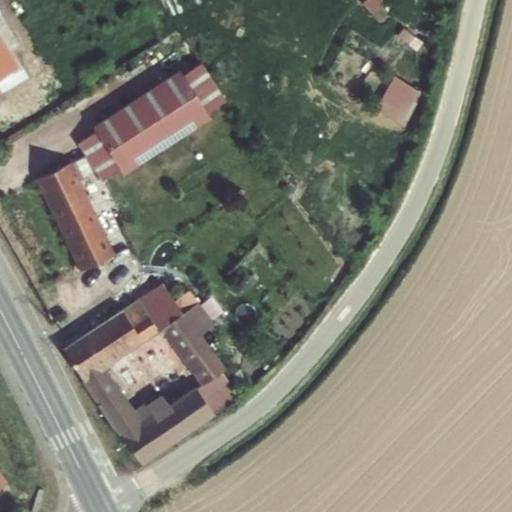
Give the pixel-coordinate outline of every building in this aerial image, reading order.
[(0,76),(16,67),(0,39),(0,76)] [(92,129),(94,132),(119,168),(121,171),(204,113),(176,71),(92,129)] [(378,107),(406,121),(424,87),(396,73),(378,107)] [(119,168),(94,132),(75,145),(100,181),(119,168)] [(57,166),(38,176),(63,224),(57,228),(79,270),(105,256),(57,166)] [(31,180),(57,228),(63,224),(38,176),(31,180)] [(57,228),(31,180),(24,184),(50,232),(57,228)] [(57,228),(50,232),(72,273),(79,270),(57,228)] [(213,377),(226,367),(162,284),(66,347),(63,350),(84,381),(103,369),(161,329),(203,383),(213,377)] [(135,413),(103,369),(84,381),(113,424),(143,465),(221,409),(203,383),(158,415),(149,403),(135,413)] [(203,383),(221,409),(230,402),(213,377),(203,383)] [(0,472),(0,492),(9,486),(0,472)]
